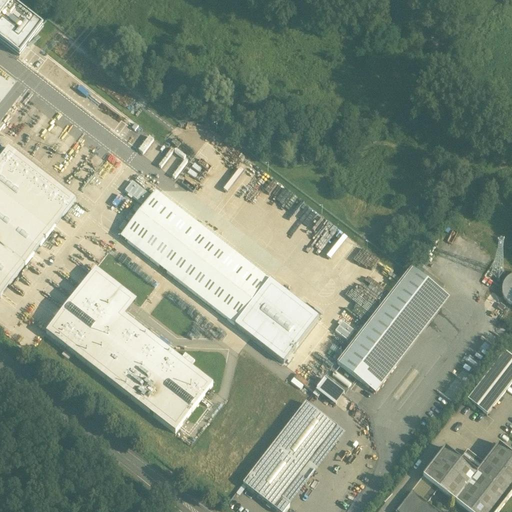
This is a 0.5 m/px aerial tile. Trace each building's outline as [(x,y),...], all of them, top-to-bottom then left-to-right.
[(0,0),(0,40),(19,56),(42,27),(6,0),(0,0)] [(122,140),(135,122),(45,53),(31,70),(122,140)] [(149,138),(138,152),(143,155),(153,141),(149,138)] [(214,209),(251,160),(235,147),(197,197),(214,209)] [(75,201),(8,149),(0,158),(0,169),(62,217),(62,218),(75,201)] [(171,151),(158,167),(161,169),(173,153),(171,151)] [(185,158),(176,151),(174,153),(183,160),(185,158)] [(185,161),(172,178),(174,180),(187,163),(185,161)] [(0,297),(62,218),(62,217),(0,169),(0,297)] [(269,281),(155,193),(120,237),(234,326),(269,281)] [(412,271),(339,365),(375,393),(448,299),(412,271)] [(134,307),(92,275),(46,334),(175,434),(212,386),(125,319),(134,307)] [(511,277),(507,280),(503,285),(502,290),(503,296),(505,301),(509,305),(511,306),(511,277)] [(318,320),(269,281),(234,326),(283,365),(318,320)] [(511,359),(504,354),(467,401),(487,416),(511,383),(511,359)] [(351,385),(335,373),(334,374),(333,375),(332,377),(348,389),(349,388),(350,387),(350,386),(351,385)] [(327,378),(317,391),(337,406),(347,393),(327,378)] [(284,511),(344,434),(305,404),(243,485),(277,511),(284,511)] [(453,456),(445,450),(422,479),(433,487),(422,501),(412,493),(397,511),(498,511),(511,495),(511,456),(498,446),(483,465),(476,474),(460,462),(456,459),(457,458),(453,455),(453,456)] [(483,465),(467,453),(460,462),(476,474),(483,465)]
